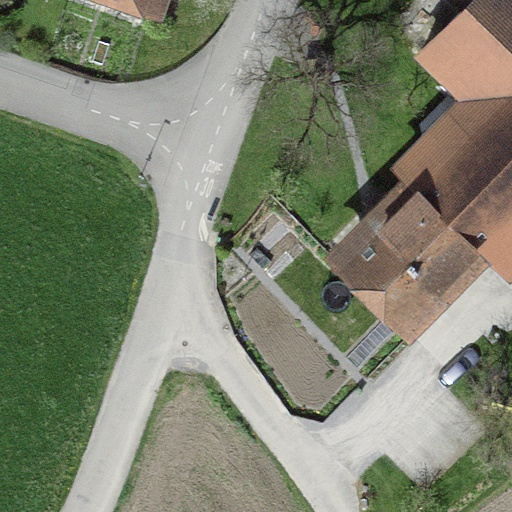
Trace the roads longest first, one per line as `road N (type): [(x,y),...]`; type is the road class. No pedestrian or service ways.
road 1 (track): [(172,279),(282,415),(347,511)]
road 2 (unclassified): [(172,279),(86,511)]
road 3 (residential): [(213,144),(0,82)]
road 4 (residential): [(266,0),(213,144)]
road 5 (residential): [(213,144),(172,279)]
